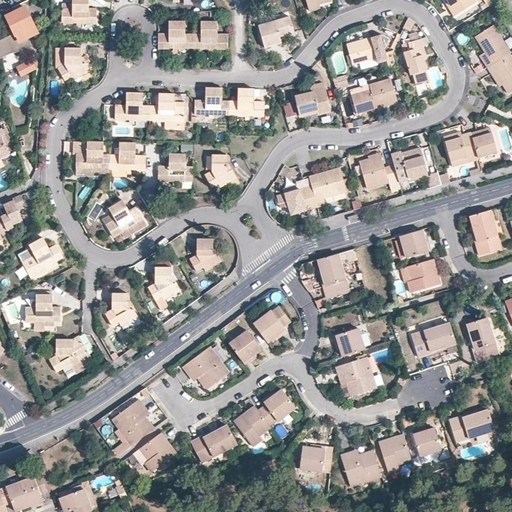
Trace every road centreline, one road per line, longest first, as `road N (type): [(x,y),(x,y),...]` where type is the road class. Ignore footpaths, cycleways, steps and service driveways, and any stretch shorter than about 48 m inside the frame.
road 1 (residential): [(151,78),(292,75),(342,22),(383,5),(410,6),(430,24),(458,76),(447,105),(418,124),(372,137),(281,147),(249,199)]
road 2 (residential): [(95,259),(58,201),(54,139),(69,115),(112,84)]
road 3 (residential): [(144,362),(186,418),(276,366),(300,363)]
road 4 (tertiary): [(276,265),(307,244),(443,205)]
road 5 (residential): [(433,392),(363,416),(338,416),(309,395),(300,363)]
road 6 (tertiary): [(144,362),(276,265)]
road 7 (residential): [(112,84),(114,27),(123,12),(149,20),(151,78)]
road 8 (residential): [(227,215),(187,219),(120,260),(95,259)]
road 9 (tertiary): [(29,432),(95,399),(144,362)]
road 10 (residential): [(443,205),(467,273),(494,280),(511,273)]
